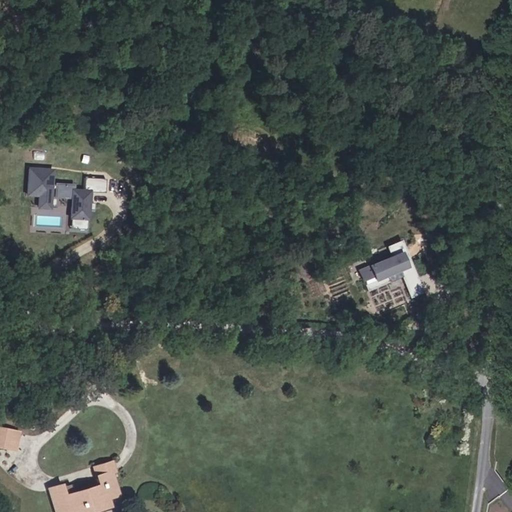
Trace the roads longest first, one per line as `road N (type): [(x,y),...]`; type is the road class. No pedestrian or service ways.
road 1 (unclassified): [(489,393),(342,342),(0,322)]
road 2 (unclassified): [(511,107),(502,139),(489,393)]
